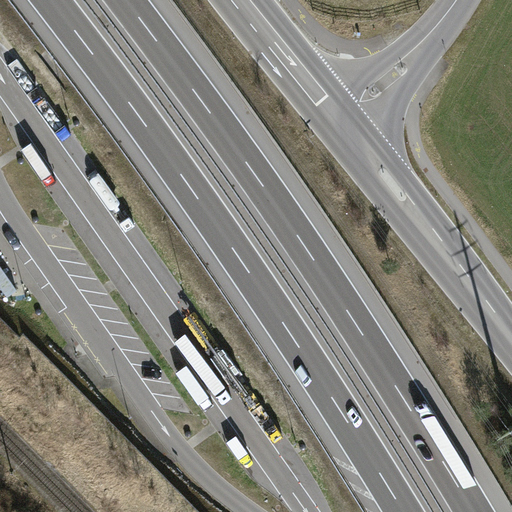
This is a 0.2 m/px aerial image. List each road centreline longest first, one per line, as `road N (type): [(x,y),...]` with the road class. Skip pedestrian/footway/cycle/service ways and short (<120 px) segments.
road 1 (motorway): [(49,0),(255,279),(404,511)]
road 2 (motorway): [(472,511),(321,270),(126,0)]
road 3 (secondary): [(339,119),(511,335)]
road 4 (tertiary): [(458,0),(406,65),(339,119)]
road 5 (secondary): [(244,0),(339,119)]
